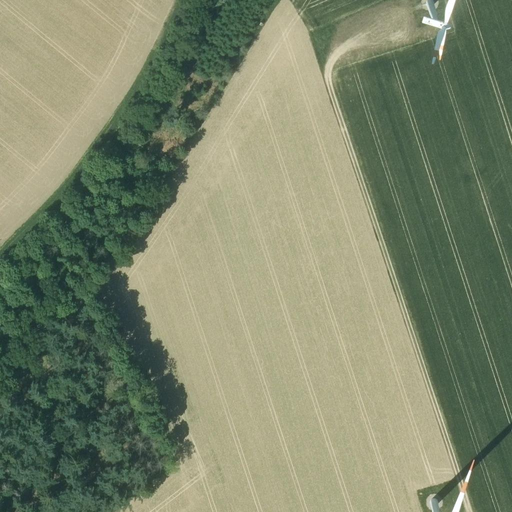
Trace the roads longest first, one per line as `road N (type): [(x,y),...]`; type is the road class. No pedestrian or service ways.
road 1 (track): [(474,511),(327,74)]
road 2 (track): [(197,0),(159,88),(0,275)]
